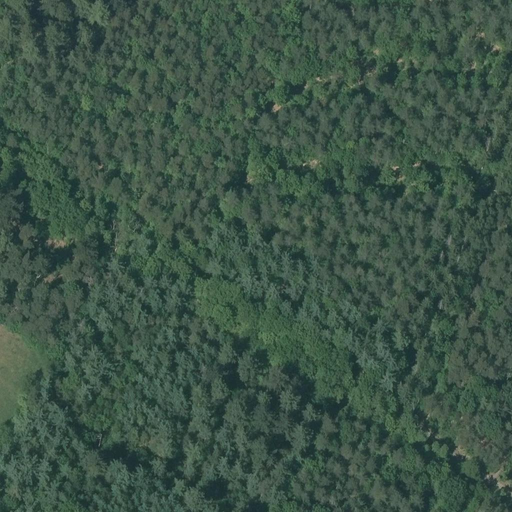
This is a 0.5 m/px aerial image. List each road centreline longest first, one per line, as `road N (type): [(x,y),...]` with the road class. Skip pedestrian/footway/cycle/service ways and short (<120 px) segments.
road 1 (track): [(0,141),(44,161),(371,383),(433,440),(511,491)]
road 2 (track): [(0,177),(196,301),(266,349),(340,416),(473,501)]
